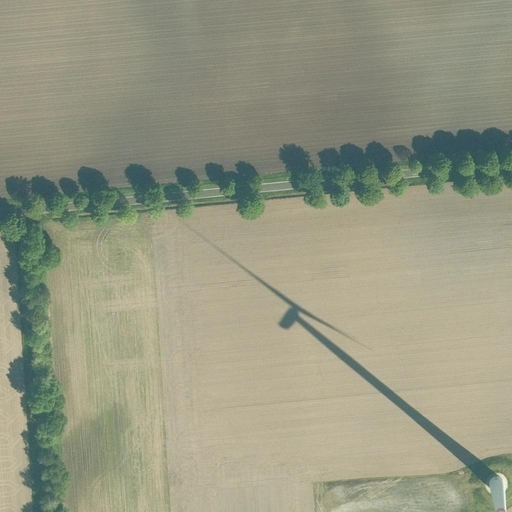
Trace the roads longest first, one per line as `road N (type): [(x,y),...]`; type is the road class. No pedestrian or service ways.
road 1 (tertiary): [(511,162),(0,212)]
road 2 (track): [(20,210),(42,511)]
road 3 (track): [(462,493),(360,502),(338,511)]
